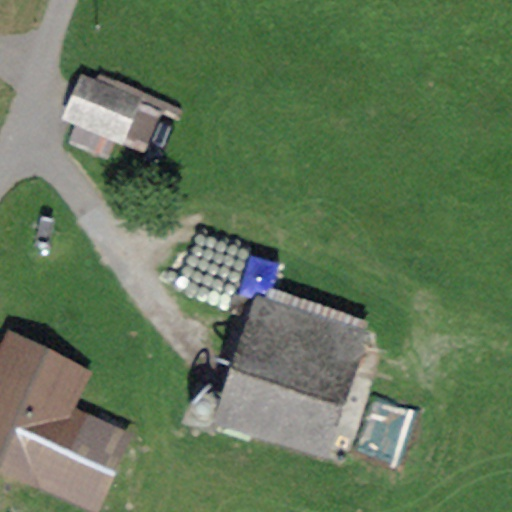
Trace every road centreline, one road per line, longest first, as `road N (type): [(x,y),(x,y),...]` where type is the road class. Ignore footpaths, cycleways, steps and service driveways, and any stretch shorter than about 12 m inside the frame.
road 1 (track): [(203,368),(23,121)]
road 2 (track): [(0,165),(23,121),(60,0)]
